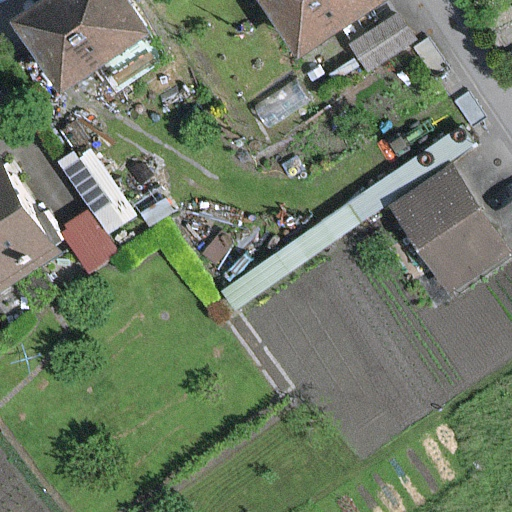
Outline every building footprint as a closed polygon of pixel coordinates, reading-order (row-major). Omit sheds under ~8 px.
[(160,36),(134,0),(53,0),(26,19),(78,93),(160,36)] [(396,1),(395,0),(271,0),(310,58),(396,1)] [(414,37),(400,15),(356,43),(370,66),(414,37)] [(0,292),(66,249),(2,153),(0,154),(0,292)] [(511,254),(511,253),(451,168),(390,211),(451,297),(511,254)] [(90,259),(120,242),(94,196),(64,212),(90,259)]
